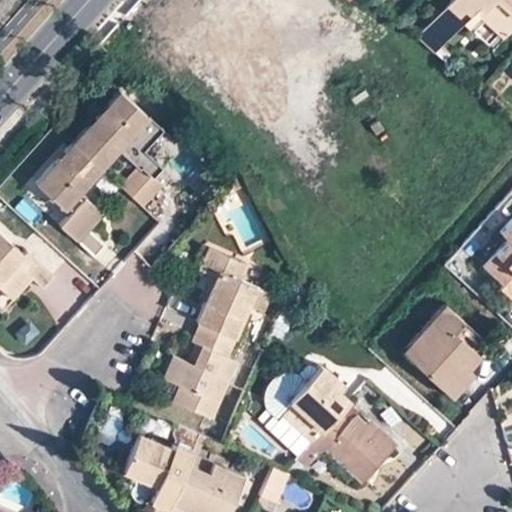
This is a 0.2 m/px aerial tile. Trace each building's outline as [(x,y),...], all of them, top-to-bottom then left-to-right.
[(511,15),(511,16),(511,15),(511,0),(445,0),(414,34),(432,50),(459,20),(477,0),(482,0),(506,22),(502,26),(507,31),(511,24),(511,15)] [(482,0),(477,0),(459,20),(465,26),(482,9),(502,26),(506,22),(482,0)] [(117,83),(69,133),(96,159),(97,159),(114,142),(145,109),(117,83)] [(157,121),(145,109),(114,142),(136,162),(145,170),(155,159),(137,142),(157,121)] [(69,133),(29,174),(55,199),(57,196),(65,203),(52,216),(87,250),(98,238),(81,221),(95,207),(79,191),(74,196),(67,189),(96,159),(69,133)] [(136,162),(117,182),(139,203),(158,182),(145,170),(136,162)] [(55,270),(64,259),(32,230),(22,240),(55,270)] [(511,230),(500,244),(508,252),(491,271),(496,276),(491,280),(511,297),(511,296),(511,230)] [(41,288),(54,275),(26,249),(22,253),(0,233),(0,289),(6,295),(25,273),(32,279),(41,288)] [(198,319),(232,333),(252,282),(240,277),(247,262),(210,246),(202,268),(206,270),(214,273),(203,300),(196,319),(198,319)] [(214,273),(206,270),(195,297),(203,300),(214,273)] [(25,273),(6,295),(11,300),(32,279),(25,273)] [(450,327),(460,316),(443,300),(400,348),(424,371),(434,360),(453,378),(465,365),(458,358),(470,345),(450,327)] [(465,365),(488,341),(460,316),(450,327),(470,345),(458,358),(465,365)] [(236,335),(232,333),(198,319),(189,339),(192,340),(199,343),(191,362),(184,358),(171,352),(161,375),(177,382),(171,397),(211,414),(235,359),(227,355),(236,335)] [(199,343),(192,340),(184,358),(191,362),(199,343)] [(335,407),(346,395),(331,382),(338,375),(318,355),(283,392),(288,397),(278,408),(308,436),(335,407)] [(434,360),(424,371),(450,395),(472,371),(465,365),(453,378),(434,360)] [(308,436),(304,440),(315,451),(322,442),(358,476),(387,445),(351,411),(345,417),(335,407),(308,436)] [(171,494),(190,451),(172,443),(170,447),(135,431),(119,470),(137,478),(152,485),(171,494)] [(221,511),(227,499),(239,472),(190,451),(171,494),(164,509),(169,511),(221,511)] [(264,464),(258,497),(275,500),(281,467),(264,464)] [(239,472),(227,499),(233,502),(245,474),(239,472)] [(148,494),(152,485),(137,478),(133,487),(148,494)] [(164,509),(171,494),(152,485),(148,494),(145,500),(164,509)] [(0,511),(23,511),(24,511),(0,500),(0,511)]
